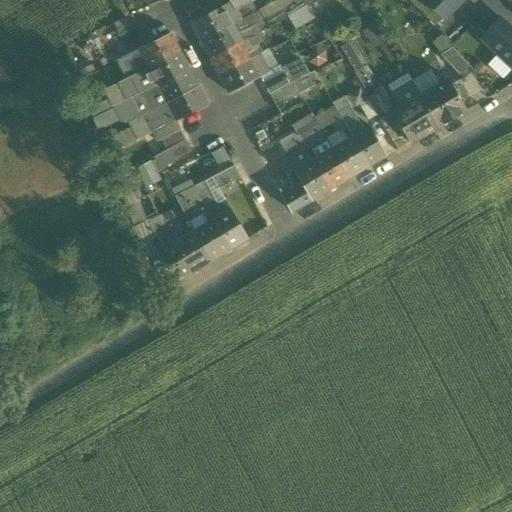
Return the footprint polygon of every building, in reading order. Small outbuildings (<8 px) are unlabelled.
[(228,0),(231,4),(233,3),(235,9),(250,1),(251,3),(256,1),(255,0),(228,0)] [(277,0),(256,13),(241,20),(244,26),(247,25),(258,19),(259,21),(272,14),(292,4),(290,0),(277,0)] [(298,0),(292,4),(272,14),(277,24),(288,18),(308,8),(301,0),(298,0)] [(301,0),(308,8),(318,0),(301,0)] [(426,0),(444,17),(461,0),(472,0),(473,1),(474,0),(426,0)] [(231,4),(224,8),(230,19),(238,15),(241,20),(256,13),(251,3),(250,1),(235,9),(233,3),(231,4)] [(201,41),(241,20),(238,15),(230,19),(224,8),(216,12),(192,24),(201,41)] [(315,17),(308,8),(288,18),(296,29),(315,17)] [(247,25),(253,36),(258,33),(277,24),(272,14),(259,21),(258,19),(247,25)] [(114,24),(119,35),(138,26),(132,15),(114,24)] [(201,41),(210,58),(242,42),(236,31),(244,26),(241,20),(201,41)] [(511,65),(511,31),(501,21),(483,39),(499,53),(511,65)] [(253,36),(247,25),(244,26),(236,31),(242,42),(253,36)] [(396,60),(371,25),(362,31),(374,48),(378,45),(391,63),(396,60)] [(253,36),(242,42),(248,54),(256,49),(259,48),(258,45),(263,42),(258,33),(253,36)] [(432,43),(441,56),(453,48),(441,34),(432,43)] [(137,67),(140,73),(180,52),(171,35),(149,47),(140,51),(146,63),(137,67)] [(210,58),(219,76),(259,55),(256,49),(248,54),(242,42),(210,58)] [(374,84),(349,43),(340,48),(364,90),(374,84)] [(317,47),(308,51),(309,63),(318,68),(327,62),(326,51),(317,47)] [(441,56),(463,79),(475,72),(470,67),(453,48),(441,56)] [(270,50),(259,55),(268,72),(279,67),(270,50)] [(146,63),(140,51),(118,62),(126,80),(131,78),(131,77),(140,73),(137,67),(146,63)] [(180,52),(140,73),(143,78),(151,74),(158,86),(189,69),(180,52)] [(511,70),(511,65),(499,53),(487,65),(503,80),(511,70)] [(268,72),(259,55),(219,76),(228,93),(260,76),(268,72)] [(301,57),(281,68),(284,73),(282,74),(288,84),(289,86),(311,75),(301,57)] [(268,72),(260,76),(264,84),(282,74),(284,73),(281,68),(280,66),(279,67),(268,72)] [(189,69),(158,86),(164,98),(155,102),(158,108),(198,87),(189,69)] [(431,70),(411,81),(421,96),(440,85),(431,70)] [(143,93),(158,86),(151,74),(143,78),(140,73),(131,77),(131,78),(126,80),(119,83),(128,101),(129,100),(143,93)] [(270,96),(276,108),(298,95),(321,83),(315,73),(311,75),(289,86),(270,96)] [(264,84),(270,94),(288,84),(282,74),(264,84)] [(391,92),(411,80),(406,74),(387,86),(391,92)] [(391,92),(400,108),(421,96),(411,81),(411,80),(391,92)] [(440,85),(421,96),(440,127),(467,111),(448,80),(440,85)] [(128,101),(119,83),(103,90),(108,99),(113,109),(128,101)] [(152,111),(158,108),(155,102),(164,98),(158,86),(143,93),(152,111)] [(151,111),(160,128),(175,120),(207,103),(198,87),(158,108),(152,111),(151,111)] [(360,105),(368,101),(360,88),(347,96),(355,108),(360,105)] [(152,111),(143,93),(129,100),(138,118),(142,115),(151,111),(152,111)] [(367,99),(377,115),(387,109),(377,93),(367,99)] [(412,144),(440,127),(421,96),(400,108),(393,113),(412,144)] [(341,118),(347,128),(352,125),(352,126),(357,123),(348,109),(351,108),(345,98),(333,104),(334,106),(341,118)] [(113,109),(108,99),(89,109),(93,119),(113,109)] [(128,101),(113,109),(119,121),(120,122),(126,124),(128,123),(137,118),(138,118),(129,100),(128,101)] [(360,105),(369,120),(377,116),(368,101),(360,105)] [(341,118),(334,106),(314,118),(316,121),(321,130),(341,118)] [(113,109),(93,119),(98,132),(119,121),(113,109)] [(160,128),(151,111),(142,115),(151,133),(160,128)] [(316,121),(314,118),(311,113),(291,125),(296,133),(316,121)] [(137,118),(128,123),(131,127),(137,140),(150,133),(151,133),(142,115),(138,118),(137,118)] [(181,130),(175,120),(160,128),(151,133),(150,133),(155,144),(180,130),(181,130)] [(332,148),(328,141),(327,140),(321,130),(316,121),(296,133),(296,134),(304,147),(307,152),(312,149),(317,157),(332,148)] [(352,125),(347,128),(370,166),(387,157),(369,127),(357,134),(352,126),(352,125)] [(137,140),(131,127),(102,142),(107,155),(137,140)] [(350,179),(370,166),(347,128),(342,131),(347,139),(332,148),(350,179)] [(155,144),(160,153),(185,139),(180,130),(155,144)] [(347,139),(342,131),(327,140),(328,141),(332,148),(347,139)] [(287,155),(288,156),(304,147),(296,134),(296,133),(279,142),(287,155)] [(192,153),(185,139),(160,153),(154,156),(160,169),(192,153)] [(262,152),(269,165),(287,155),(279,142),(262,152)] [(221,146),(209,151),(214,164),(226,159),(221,146)] [(288,156),(296,170),(307,163),(302,155),(307,152),(304,147),(288,156)] [(330,190),(350,179),(332,148),(317,157),(312,149),(307,152),(330,190)] [(330,190),(307,152),(302,155),(307,163),(296,170),(304,184),(313,200),(330,190)] [(135,169),(143,186),(145,189),(161,181),(151,161),(135,169)] [(213,176),(220,189),(244,177),(238,164),(213,176)] [(116,175),(123,195),(135,190),(143,186),(135,169),(134,167),(116,175)] [(226,200),(220,189),(213,176),(203,182),(210,194),(216,204),(226,200)] [(194,187),(201,198),(210,194),(203,182),(194,187)] [(313,200),(304,184),(284,196),(294,212),(313,200)] [(175,196),(188,222),(203,213),(204,215),(209,212),(201,198),(194,187),(175,196)] [(135,190),(123,195),(122,196),(135,227),(144,222),(147,220),(135,190)] [(201,198),(209,212),(214,209),(217,206),(216,204),(210,194),(201,198)] [(158,216),(168,236),(173,233),(178,241),(185,237),(171,209),(158,216)] [(219,217),(214,209),(209,212),(231,249),(248,240),(230,210),(219,217)] [(211,262),(231,249),(209,212),(204,215),(209,223),(194,232),(211,262)] [(209,223),(204,215),(203,213),(188,222),(194,232),(209,223)] [(144,222),(153,245),(168,236),(158,216),(158,215),(147,220),(144,222)] [(135,227),(147,260),(157,254),(153,245),(144,222),(135,227)] [(211,262),(194,232),(185,237),(178,241),(173,233),(168,236),(191,274),(211,262)] [(191,274),(168,236),(153,245),(157,254),(175,284),(191,274)]
